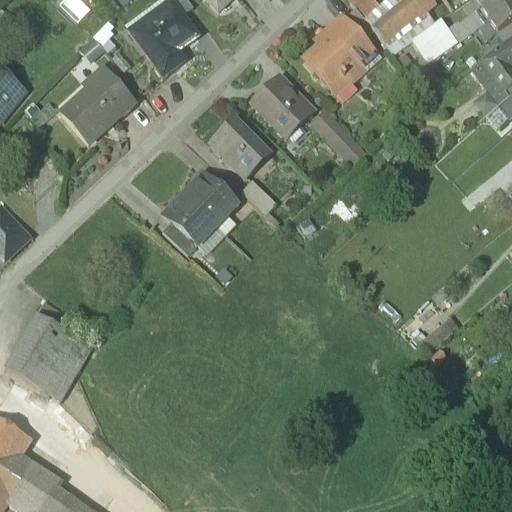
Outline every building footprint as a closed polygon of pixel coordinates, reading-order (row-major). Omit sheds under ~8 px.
[(180,0),(161,0),(168,8),(170,6),(183,23),(193,16),(180,0)] [(199,0),(218,19),(236,0),(199,0)] [(378,17),(365,0),(352,0),(346,5),(364,29),(378,17)] [(419,0),(411,7),(407,2),(407,3),(405,0),(397,0),(378,17),(364,29),(391,65),(410,52),(434,34),(424,21),(433,14),(421,0),(419,0)] [(462,0),(469,9),(482,0),(462,0)] [(511,8),(507,1),(479,20),(486,31),(495,44),(511,32),(511,8)] [(168,8),(128,37),(162,84),(184,68),(177,58),(197,43),(183,23),(170,6),(168,8)] [(479,20),(456,36),(454,34),(445,41),(455,52),(486,31),(479,20)] [(373,62),(341,27),(314,52),(318,57),(304,69),(329,97),(341,87),(347,93),(362,79),(359,75),(373,62)] [(410,52),(426,74),(455,52),(445,41),(439,31),(434,34),(410,52)] [(511,32),(495,44),(504,55),(511,48),(511,32)] [(511,48),(504,55),(501,58),(511,73),(511,72),(511,48)] [(501,58),(468,82),(496,115),(506,107),(503,104),(511,96),(511,85),(505,77),(511,73),(501,58)] [(103,75),(57,115),(88,150),(134,110),(103,75)] [(0,118),(18,96),(0,80),(0,118)] [(311,121),(276,86),(251,111),(286,146),(311,121)] [(511,96),(503,104),(506,107),(496,115),(494,116),(507,132),(511,128),(511,96)] [(23,116),(30,124),(38,117),(31,109),(23,116)] [(30,124),(38,133),(55,118),(47,109),(38,117),(30,124)] [(346,143),(325,120),(312,132),(333,154),(346,143)] [(269,163),(234,128),(210,152),(244,187),(269,163)] [(240,200),(218,179),(209,189),(235,214),(244,204),(240,200)] [(209,189),(203,183),(184,203),(216,234),(235,214),(209,189)] [(276,211),(252,188),(240,200),(244,204),(264,223),(276,211)] [(216,234),(184,203),(164,223),(170,229),(196,254),(216,234)] [(0,255),(4,260),(26,239),(0,212),(0,255)] [(196,254),(170,229),(161,239),(187,263),(196,254)] [(65,318),(43,305),(35,317),(57,330),(64,319),(65,318)] [(57,330),(35,317),(4,370),(36,389),(67,337),(66,335),(57,330)] [(72,324),(64,319),(57,330),(66,335),(72,324)] [(67,337),(36,389),(59,403),(91,351),(67,337)] [(39,422),(2,398),(0,401),(0,498),(6,503),(20,511),(38,511),(54,490),(56,487),(60,481),(18,454),(39,422)] [(69,501),(60,511),(136,511),(138,511),(111,492),(96,511),(91,511),(56,487),(54,490),(69,501)] [(54,490),(38,511),(60,511),(69,501),(54,490)]
